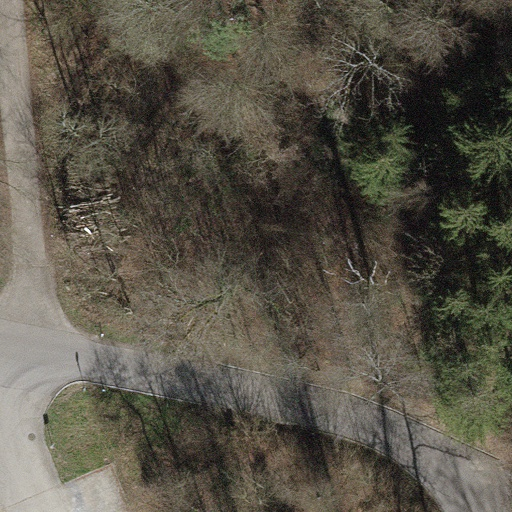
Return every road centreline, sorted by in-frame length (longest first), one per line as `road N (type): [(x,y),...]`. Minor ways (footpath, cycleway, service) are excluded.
road 1 (unclassified): [(0,340),(375,424),(437,460),(474,511)]
road 2 (track): [(18,344),(35,265),(9,0)]
